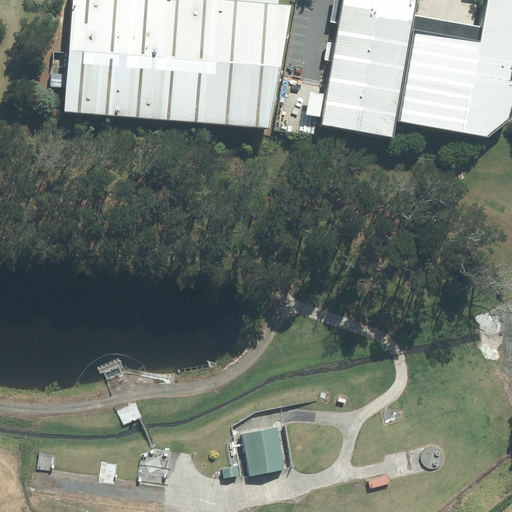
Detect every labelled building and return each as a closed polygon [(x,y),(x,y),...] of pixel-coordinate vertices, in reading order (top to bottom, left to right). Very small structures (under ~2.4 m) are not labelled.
[(70,0),(62,115),(269,132),(290,9),(278,8),(220,3),(184,0),(70,0)] [(339,0),(318,125),(391,137),(393,120),(409,29),(412,15),(414,0),(339,0)] [(409,29),(393,120),(461,133),(486,137),(508,119),(511,105),(511,0),(485,0),(480,27),(477,42),(409,29)] [(480,27),(412,15),(409,29),(477,42),(480,27)] [(118,358),(97,367),(100,375),(122,366),(118,358)] [(118,410),(124,425),(142,417),(136,403),(118,410)] [(275,428),(242,434),(249,476),(283,470),(275,428)] [(39,452),(36,470),(54,472),(56,455),(39,452)] [(222,479),(238,477),(236,466),(220,469),(222,479)]
